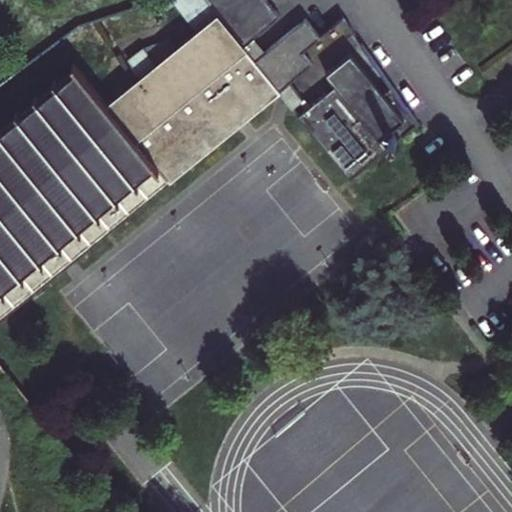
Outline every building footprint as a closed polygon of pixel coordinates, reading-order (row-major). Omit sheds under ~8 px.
[(205,0),(218,15),(243,45),(254,37),(279,16),(266,0),(205,0)] [(243,45),(218,15),(109,103),(75,62),(73,65),(77,70),(0,132),(0,320),(280,91),(254,59),(243,45)] [(265,50),(254,59),(280,91),(312,63),(302,52),(320,37),(305,18),(265,50)] [(254,37),(243,45),(254,59),(265,50),(254,37)] [(325,71),(334,83),(298,113),(350,176),(419,120),(391,83),(383,90),(350,50),(325,71)]
